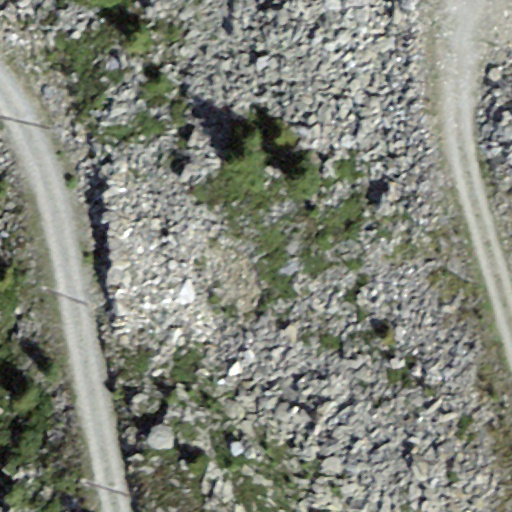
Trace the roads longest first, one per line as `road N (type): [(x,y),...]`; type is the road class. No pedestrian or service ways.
road 1 (track): [(117,511),(14,137),(0,112)]
road 2 (track): [(457,0),(457,81),(511,345)]
